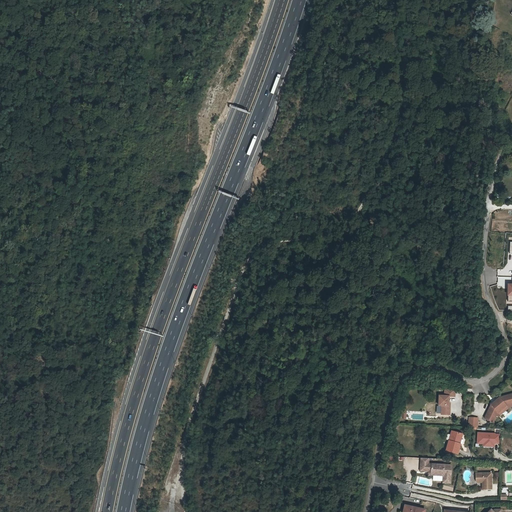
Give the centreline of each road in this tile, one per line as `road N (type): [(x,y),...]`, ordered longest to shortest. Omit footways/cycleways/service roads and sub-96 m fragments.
road 1 (motorway): [(123,511),(170,342),(299,0)]
road 2 (motorway): [(281,0),(138,383),(106,511)]
road 3 (residential): [(365,511),(400,381),(425,367),(473,380),(505,357),(483,270),(492,179),(511,143)]
road 4 (track): [(393,0),(401,106),(364,202),(318,238),(270,242),(249,255)]
